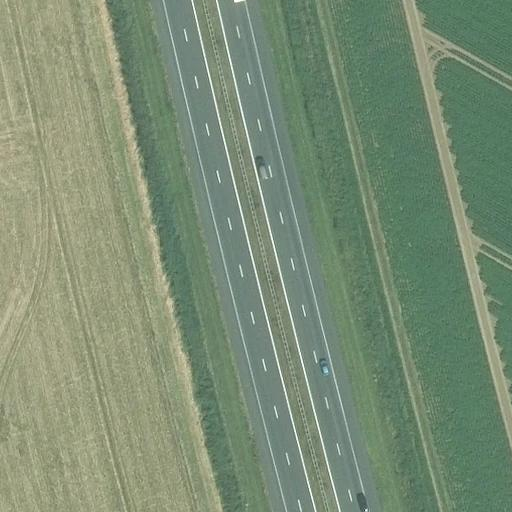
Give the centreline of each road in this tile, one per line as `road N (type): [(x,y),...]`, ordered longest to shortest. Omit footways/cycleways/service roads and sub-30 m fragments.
road 1 (motorway): [(177,0),(300,511)]
road 2 (motorway): [(353,511),(230,0)]
